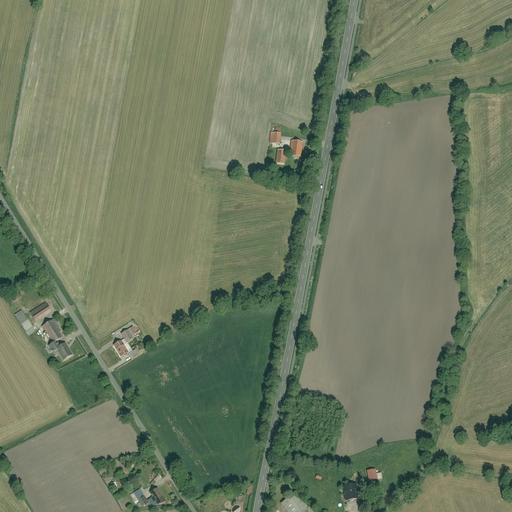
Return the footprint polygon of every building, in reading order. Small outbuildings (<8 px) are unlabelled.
[(271,133),(271,144),(280,144),(281,128),(275,127),(275,134),(271,133)] [(291,156),(302,158),(304,144),(294,142),(291,156)] [(278,151),(276,163),(285,165),(287,152),(278,151)] [(46,303),(30,313),(36,322),(52,312),(46,303)] [(22,311),(15,316),(28,337),(36,332),(22,311)] [(52,321),(42,329),(53,343),(63,336),(52,321)] [(134,326),(130,329),(135,336),(139,333),(134,326)] [(121,335),(124,340),(113,346),(120,358),(129,353),(129,354),(132,360),(139,356),(136,350),(133,352),(128,343),(133,340),(128,331),(121,335)] [(57,342),(50,347),(54,353),(57,351),(65,362),(74,356),(66,344),(61,347),(57,342)] [(365,471),(367,482),(382,479),(381,472),(376,473),(375,469),(365,471)] [(108,478),(112,489),(117,487),(114,477),(108,478)] [(343,486),(345,501),(358,500),(356,485),(343,486)] [(159,488),(150,494),(158,506),(167,500),(159,488)] [(144,497),(140,490),(131,496),(135,503),(138,500),(142,507),(148,504),(144,497)] [(312,511),(298,492),(281,504),(287,511),(312,511)]
